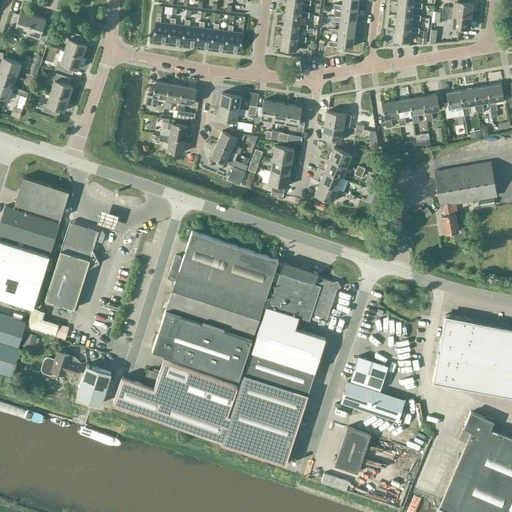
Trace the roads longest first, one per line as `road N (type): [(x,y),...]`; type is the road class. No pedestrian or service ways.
road 1 (unclassified): [(303,473),(373,262)]
road 2 (tertiary): [(373,262),(181,198)]
road 3 (unclassified): [(130,359),(181,198)]
road 4 (tertiary): [(511,300),(373,262)]
